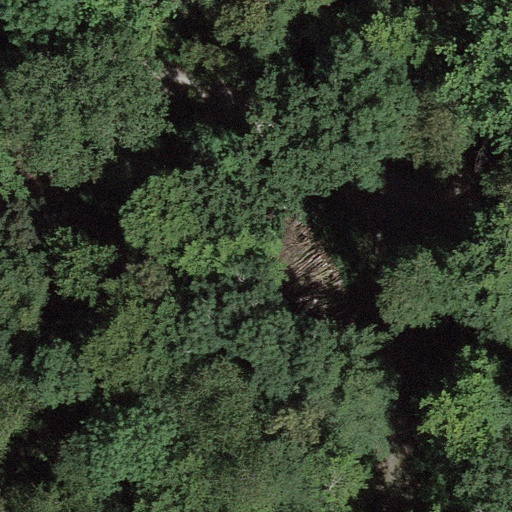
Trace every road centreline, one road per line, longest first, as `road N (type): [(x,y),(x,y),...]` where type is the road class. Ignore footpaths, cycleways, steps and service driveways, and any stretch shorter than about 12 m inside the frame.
road 1 (track): [(91,54),(414,206),(511,240)]
road 2 (track): [(402,511),(414,206)]
road 3 (track): [(412,0),(414,206)]
road 4 (track): [(0,65),(91,54),(171,0)]
